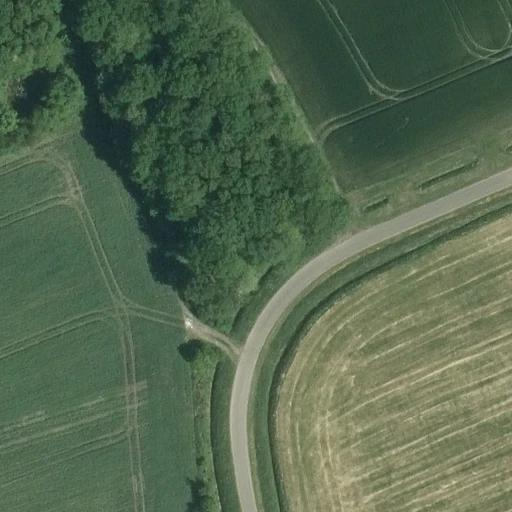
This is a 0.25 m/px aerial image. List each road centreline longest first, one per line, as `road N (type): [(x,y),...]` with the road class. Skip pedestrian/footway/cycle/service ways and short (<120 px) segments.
road 1 (unclassified): [(250,511),(238,401),(254,341),(281,296),(341,249),(511,176)]
road 2 (track): [(341,249),(237,35),(208,21),(118,42),(103,35),(89,0)]
